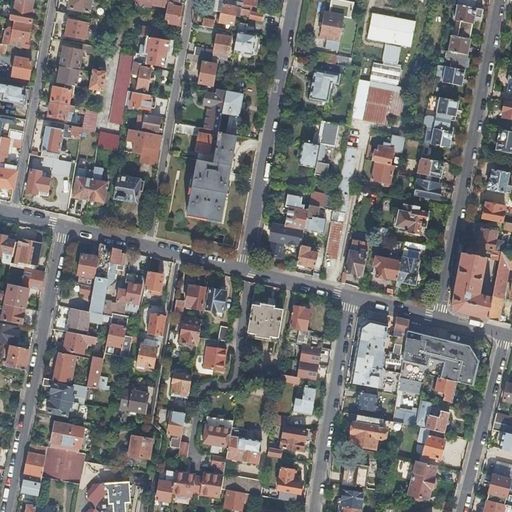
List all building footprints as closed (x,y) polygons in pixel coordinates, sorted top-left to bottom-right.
[(12,9),(10,19),(14,20),(31,23),(32,13),(30,13),(33,0),(31,0),(15,0),(14,9),(12,9)] [(69,0),(69,7),(89,10),(91,0),(69,0)] [(169,18),(168,22),(179,24),(182,5),(174,4),(175,1),(168,0),(165,17),(169,18)] [(235,14),(240,15),(241,13),(242,7),(243,1),(238,0),(237,0),(237,5),(223,3),(223,0),(218,0),(217,9),(221,10),(219,21),(233,24),(235,14)] [(242,7),(251,9),(252,5),(256,6),(257,0),(243,0),(243,1),(242,7)] [(350,16),(353,1),(349,0),(331,0),(329,11),(325,11),(320,36),(327,37),(325,46),(337,48),(344,15),(350,16)] [(457,3),(454,19),(456,19),(453,34),(470,37),(473,22),(475,15),(481,17),(483,8),(476,7),(475,6),(457,3)] [(263,19),(264,12),(252,9),(250,17),(263,19)] [(366,38),(386,43),(401,46),(409,48),(415,20),(372,11),(366,38)] [(202,24),(214,26),(215,19),(203,17),(202,24)] [(88,22),(68,18),(65,34),(85,38),(88,22)] [(4,29),(2,43),(6,44),(27,48),(28,40),(31,23),(14,20),(13,27),(9,26),(4,29)] [(237,31),(234,51),(243,52),(243,53),(243,54),(243,55),(244,55),(249,56),(250,56),(250,55),(251,54),(253,54),(253,53),(256,36),(256,34),(246,32),(248,23),(239,21),(237,31)] [(137,23),(136,33),(150,36),(161,38),(163,29),(137,23)] [(219,58),(227,60),(231,36),(217,33),(214,50),(197,47),(195,54),(213,57),(219,58)] [(109,51),(112,36),(98,34),(96,45),(96,49),(109,51)] [(470,37),(453,34),(451,34),(448,50),(449,50),(467,54),(471,37),(470,37)] [(142,62),(147,63),(163,66),(165,54),(166,49),(168,49),(169,39),(161,38),(150,36),(149,45),(141,43),(140,52),(137,52),(137,55),(134,55),(133,60),(142,62)] [(82,49),(95,51),(96,49),(96,45),(83,43),(82,49)] [(397,64),(401,46),(386,43),(382,61),(397,64)] [(60,65),(78,68),(82,49),(64,46),(60,65)] [(350,65),(351,62),(352,56),(335,53),(335,57),(328,55),(328,53),(315,50),(314,59),(327,61),(345,64),(350,65)] [(439,56),(437,64),(445,65),(465,69),(467,54),(449,50),(447,58),(439,56)] [(134,55),(122,52),(110,121),(122,123),(126,103),(128,90),(129,84),(131,73),(133,60),(134,55)] [(28,78),(31,59),(15,56),(12,74),(28,78)] [(214,85),(219,58),(213,57),(211,63),(203,62),(199,82),(214,85)] [(142,62),(133,60),(131,73),(139,75),(136,88),(147,90),(152,67),(141,65),(142,62)] [(343,73),(345,64),(327,61),(325,69),(314,67),(309,97),(328,101),(331,81),(338,83),(340,73),(343,73)] [(401,69),(373,63),(370,78),(398,84),(401,69)] [(445,65),(437,64),(436,73),(444,74),(442,81),(462,84),(465,69),(445,65)] [(74,84),(75,84),(78,68),(60,65),(57,81),(65,82),(74,84)] [(92,69),(89,87),(103,89),(106,71),(92,69)] [(360,118),(368,79),(359,77),(352,116),(360,118)] [(370,80),(368,79),(360,118),(362,119),(370,80)] [(406,88),(370,80),(362,119),(387,124),(387,123),(390,112),(400,114),(404,95),(406,88)] [(0,82),(0,89),(4,90),(3,98),(23,102),(25,93),(28,94),(29,88),(8,84),(7,84),(0,82)] [(53,85),(51,100),(68,103),(69,95),(72,95),(74,84),(65,82),(64,87),(53,85)] [(222,112),(226,90),(217,89),(216,93),(206,91),(204,103),(209,104),(205,127),(219,130),(222,112)] [(243,92),(226,89),(226,90),(222,112),(230,114),(226,133),(237,135),(241,136),(244,121),(240,116),(239,116),(243,92)] [(128,90),(126,103),(131,104),(130,112),(142,114),(143,107),(150,108),(150,106),(155,107),(156,101),(151,100),(152,97),(149,97),(150,94),(133,91),(128,90)] [(408,116),(412,97),(404,95),(400,114),(408,116)] [(440,97),(432,95),(430,95),(426,115),(429,114),(436,115),(437,112),(440,97)] [(440,96),(440,97),(437,112),(436,115),(429,114),(426,115),(425,115),(423,123),(426,125),(426,126),(434,127),(453,131),(454,127),(449,126),(450,119),(455,120),(456,116),(459,100),(453,99),(440,96)] [(73,104),(68,103),(51,100),(48,115),(70,119),(73,104)] [(511,118),(511,102),(505,101),(503,110),(504,110),(503,117),(511,118)] [(82,126),(81,129),(93,132),(97,109),(85,107),(84,110),(82,126)] [(137,119),(136,128),(158,132),(158,131),(159,127),(161,115),(145,112),(144,120),(137,119)] [(0,123),(1,119),(14,122),(15,116),(2,114),(0,113),(0,123)] [(335,145),(339,123),(323,120),(319,142),(304,139),(299,164),(315,167),(314,173),(326,175),(329,163),(321,161),(322,156),(323,156),(326,144),(335,145)] [(210,147),(215,148),(219,131),(219,130),(205,127),(175,122),(173,132),(176,131),(198,135),(195,150),(198,151),(209,153),(210,147)] [(76,136),(80,137),(81,129),(82,126),(73,124),(71,133),(76,133),(76,136)] [(46,125),(41,155),(45,156),(58,158),(63,128),(46,125)] [(450,147),(453,131),(434,127),(431,143),(450,147)] [(162,134),(129,128),(127,140),(134,141),(132,151),(142,153),(143,146),(159,149),(162,134)] [(11,129),(9,137),(21,140),(23,131),(11,129)] [(511,150),(511,132),(499,130),(497,139),(499,140),(497,148),(511,150)] [(221,220),(237,135),(226,133),(219,131),(215,148),(213,161),(197,158),(187,214),(221,220)] [(100,133),(97,146),(113,149),(116,135),(100,133)] [(375,149),(373,160),(375,160),(390,163),(393,147),(402,149),(405,136),(391,134),(390,142),(383,141),(382,146),(378,145),(377,149),(375,149)] [(9,137),(0,136),(0,161),(1,161),(4,162),(5,162),(8,144),(20,146),(21,140),(9,137)] [(424,140),(413,138),(412,146),(422,148),(423,143),(424,140)] [(435,146),(423,143),(422,148),(422,149),(433,151),(435,146)] [(355,146),(346,144),(336,195),(334,208),(333,210),(342,212),(355,146)] [(143,146),(142,153),(140,160),(156,163),(159,149),(143,146)] [(359,147),(355,146),(342,212),(345,213),(359,147)] [(196,158),(197,158),(213,161),(215,148),(210,147),(209,153),(198,151),(196,158)] [(434,152),(433,151),(422,149),(421,156),(433,159),(434,152)] [(58,158),(45,156),(44,162),(53,164),(52,169),(68,172),(70,160),(58,158)] [(442,169),(444,161),(433,159),(421,156),(418,171),(420,172),(419,178),(439,182),(440,176),(441,169),(442,169)] [(390,163),(375,160),(371,179),(390,182),(393,164),(390,163)] [(0,166),(1,161),(0,161),(0,185),(12,188),(17,164),(5,162),(4,162),(3,168),(0,167),(0,166)] [(93,168),(88,199),(104,201),(108,180),(101,179),(103,168),(94,166),(93,168)] [(72,196),(88,199),(93,168),(91,168),(90,175),(87,174),(86,177),(76,175),(72,196)] [(26,191),(36,193),(37,189),(48,191),(50,175),(40,172),(40,171),(30,169),(26,191)] [(490,178),(488,188),(511,192),(511,185),(507,184),(509,173),(493,170),(491,178),(490,178)] [(141,179),(119,175),(115,197),(127,200),(127,199),(136,201),(139,190),(143,191),(145,180),(141,179)] [(417,177),(417,178),(414,193),(438,198),(440,188),(441,183),(441,182),(439,182),(419,178),(417,177)] [(308,203),(323,206),(325,193),(311,190),(308,203)] [(306,217),(307,208),(303,207),(304,204),(300,203),(301,196),(287,193),(285,205),(288,206),(284,225),(304,228),(306,217)] [(325,193),(323,206),(334,208),(336,195),(325,193)] [(485,208),(483,217),(503,220),(506,205),(487,202),(486,208),(485,208)] [(396,226),(398,226),(397,230),(419,235),(421,226),(426,227),(429,211),(418,209),(419,206),(412,205),(403,203),(401,210),(399,210),(396,226)] [(342,212),(333,210),(332,220),(339,222),(342,212)] [(311,218),(306,217),(304,228),(324,232),(326,218),(312,215),(311,218)] [(339,222),(332,220),(325,256),(332,258),(339,222)] [(339,222),(332,258),(336,259),(344,223),(339,222)] [(301,242),(302,234),(304,228),(273,223),(268,254),(281,257),(284,243),(300,246),(300,244),(301,244),(301,242)] [(388,228),(373,224),(371,234),(386,237),(388,228)] [(477,246),(493,249),(495,249),(498,231),(482,228),(480,236),(479,236),(477,246)] [(15,240),(16,236),(11,235),(9,236),(7,236),(6,236),(0,234),(0,255),(2,256),(1,259),(2,259),(3,263),(10,264),(15,240)] [(397,278),(402,253),(403,248),(404,241),(393,238),(388,259),(376,256),(374,265),(377,266),(376,274),(386,277),(386,276),(397,278)] [(358,276),(362,278),(368,250),(360,249),(362,241),(352,239),(345,270),(355,273),(355,274),(355,275),(356,276),(357,276),(358,276)] [(18,241),(15,240),(10,264),(10,265),(13,265),(18,241)] [(41,243),(22,240),(22,242),(18,260),(34,264),(37,264),(41,243)] [(41,290),(45,272),(33,270),(34,264),(18,260),(22,242),(18,241),(13,265),(24,268),(21,286),(29,287),(41,290)] [(416,251),(418,243),(404,241),(403,248),(416,251)] [(107,275),(108,270),(111,252),(103,250),(104,245),(100,244),(98,257),(95,273),(107,275)] [(297,263),(315,266),(317,253),(308,251),(308,246),(301,244),(300,244),(300,246),(297,263)] [(487,256),(492,257),(493,249),(477,246),(468,244),(467,252),(487,256)] [(120,252),(121,249),(112,247),(111,252),(108,270),(120,272),(123,253),(120,252)] [(494,270),(498,271),(502,251),(495,249),(493,249),(492,257),(492,258),(497,259),(494,270)] [(489,318),(499,321),(504,295),(511,296),(511,278),(507,278),(509,268),(511,268),(511,258),(511,253),(511,252),(502,251),(498,271),(493,297),(489,318)] [(457,311),(489,318),(493,297),(480,294),(481,290),(483,291),(484,287),(482,286),(487,256),(467,252),(462,252),(458,277),(453,304),(457,311)] [(94,282),(95,278),(95,277),(95,273),(98,257),(81,253),(77,274),(79,274),(77,283),(82,284),(80,292),(84,292),(83,297),(91,298),(94,282)] [(397,279),(403,280),(415,283),(415,282),(420,282),(421,274),(417,273),(417,271),(419,260),(410,258),(405,257),(406,253),(402,253),(397,278),(397,279)] [(148,270),(144,288),(154,290),(154,292),(160,293),(164,274),(148,270)] [(91,311),(112,315),(113,312),(129,315),(137,317),(142,285),(135,283),(136,276),(126,274),(125,281),(129,282),(127,290),(119,289),(116,306),(103,304),(108,280),(106,280),(95,278),(94,282),(91,298),(89,311),(91,311)] [(25,307),(29,287),(21,286),(9,283),(5,303),(25,307)] [(191,305),(190,306),(201,308),(205,287),(195,285),(195,286),(189,285),(185,304),(191,305)] [(209,288),(206,308),(221,310),(225,291),(218,290),(218,289),(209,288)] [(176,299),(173,314),(181,315),(184,300),(176,299)] [(25,307),(5,303),(1,318),(22,322),(25,307)] [(283,308),(252,303),(247,331),(255,333),(254,335),(269,338),(270,335),(278,337),(283,308)] [(304,308),(304,307),(295,305),(291,326),(299,328),(298,333),(305,334),(310,309),(304,308)] [(87,329),(91,311),(89,311),(72,307),(68,325),(87,329)] [(122,355),(129,357),(132,342),(133,336),(125,335),(126,330),(127,326),(118,324),(119,319),(128,321),(129,315),(113,312),(112,315),(111,322),(108,339),(107,343),(107,344),(123,347),(122,355)] [(158,340),(162,341),(166,317),(150,314),(147,332),(159,335),(158,340)] [(180,341),(197,344),(197,343),(198,336),(201,318),(198,318),(185,315),(183,323),(182,323),(181,333),(182,333),(180,341)] [(394,350),(404,352),(408,330),(409,319),(397,316),(394,334),(399,335),(399,337),(396,337),(394,350)] [(378,391),(397,394),(400,377),(401,372),(381,369),(383,358),(403,361),(403,356),(383,353),(388,324),(370,320),(361,326),(351,382),(378,386),(378,391)] [(20,326),(0,321),(0,342),(6,343),(16,346),(20,326)] [(222,327),(220,339),(226,340),(228,329),(228,328),(222,327)] [(401,372),(400,377),(424,382),(426,373),(426,372),(433,336),(408,330),(404,352),(403,356),(403,361),(401,372)] [(64,349),(84,353),(87,341),(96,343),(97,337),(68,331),(64,349)] [(196,348),(195,353),(206,355),(204,367),(223,370),(227,348),(218,346),(219,339),(198,336),(197,343),(197,344),(196,348)] [(309,336),(307,344),(319,347),(321,339),(321,338),(309,336)] [(426,372),(426,373),(432,374),(438,376),(457,381),(473,385),(474,380),(474,378),(479,360),(470,345),(433,336),(426,372)] [(331,349),(332,342),(321,339),(319,347),(331,349)] [(140,340),(136,363),(153,366),(156,347),(145,345),(146,341),(140,340)] [(25,369),(30,348),(20,346),(16,346),(6,343),(4,351),(7,351),(7,348),(10,348),(6,365),(25,369)] [(299,367),(283,363),(281,372),(289,374),(294,375),(298,376),(300,376),(306,377),(312,378),(313,370),(317,371),(321,348),(303,345),(299,367)] [(70,382),(76,355),(59,351),(58,355),(55,371),(53,379),(62,380),(70,382)] [(99,388),(101,375),(104,357),(95,356),(89,386),(99,388)] [(171,391),(189,394),(189,389),(191,381),(192,375),(174,372),(172,382),(173,382),(171,391)] [(289,374),(281,372),(280,379),(297,382),(298,376),(294,375),(289,374)] [(99,388),(105,389),(108,377),(101,375),(99,388)] [(457,381),(438,376),(434,389),(442,391),(441,394),(444,395),(443,398),(452,401),(457,381)] [(79,402),(84,403),(85,403),(87,389),(87,388),(73,386),(62,383),(62,380),(53,379),(44,377),(43,383),(43,384),(52,386),(51,392),(53,392),(52,396),(79,402)] [(482,387),(484,380),(474,378),(474,380),(473,385),(482,387)] [(503,399),(511,401),(511,383),(507,382),(503,399)] [(308,385),(308,384),(305,384),(305,385),(303,397),(295,396),(293,410),(312,414),(316,387),(308,385)] [(123,393),(120,407),(145,411),(148,393),(123,388),(123,393)] [(377,392),(375,392),(375,393),(358,390),(356,401),(360,401),(359,408),(375,410),(378,394),(377,394),(377,392)] [(208,401),(218,403),(220,395),(210,393),(208,401)] [(77,408),(79,402),(52,396),(51,401),(49,400),(47,410),(67,414),(69,406),(77,408)] [(418,413),(416,424),(416,425),(422,426),(444,432),(450,411),(438,408),(436,414),(430,413),(433,402),(421,398),(418,413)] [(393,420),(404,422),(416,424),(418,413),(395,409),(393,420)] [(185,412),(172,410),(172,414),(170,414),(167,433),(182,435),(184,421),(185,412)] [(495,421),(511,425),(511,418),(509,418),(510,415),(497,412),(495,421)] [(274,414),(273,422),(287,424),(288,416),(274,414)] [(402,432),(404,422),(393,420),(357,414),(356,422),(354,422),(352,433),(350,444),(376,448),(378,438),(383,439),(386,438),(387,430),(386,428),(390,431),(402,432)] [(228,446),(230,434),(233,419),(207,415),(202,442),(212,444),(210,450),(219,451),(220,445),(228,446)] [(79,447),(83,427),(55,421),(51,441),(52,441),(51,446),(77,451),(78,446),(79,447)] [(502,436),(499,447),(511,450),(511,425),(495,421),(493,428),(499,430),(498,435),(499,435),(498,436),(499,436),(499,435),(502,436)] [(115,436),(116,427),(104,425),(102,434),(115,436)] [(284,426),(281,446),(302,450),(304,440),(306,430),(284,426)] [(444,432),(422,426),(418,440),(427,442),(424,454),(440,458),(445,439),(443,439),(444,432)] [(77,451),(84,453),(89,428),(83,427),(79,447),(78,446),(77,451)] [(153,438),(131,434),(128,453),(150,457),(153,438)] [(228,447),(226,457),(258,462),(262,440),(230,434),(228,446),(228,447)] [(181,440),(178,455),(187,456),(189,441),(181,440)] [(270,440),(268,454),(280,456),(281,448),(277,447),(278,441),(270,440)] [(34,443),(31,442),(29,451),(32,452),(46,454),(47,445),(34,443)] [(80,483),(84,460),(85,453),(84,453),(77,451),(51,446),(47,445),(46,454),(42,476),(60,479),(80,483)] [(32,452),(29,451),(23,478),(41,481),(42,476),(46,454),(32,452)] [(199,484),(197,493),(200,493),(200,494),(220,497),(221,487),(224,473),(226,462),(226,457),(213,455),(211,463),(218,464),(217,473),(203,471),(203,475),(198,475),(197,483),(199,484)] [(437,479),(435,477),(434,476),(436,466),(417,461),(409,493),(428,498),(431,488),(433,489),(435,487),(437,479)] [(511,477),(511,464),(496,461),(493,472),(511,477)] [(279,489),(296,492),(300,493),(302,482),(298,482),(292,480),(294,468),(281,466),(279,479),(277,489),(279,489)] [(190,472),(176,470),(175,474),(174,479),(174,482),(172,492),(192,495),(193,492),(195,492),(197,493),(199,484),(197,483),(198,475),(195,474),(196,473),(190,472)] [(224,473),(221,487),(227,488),(248,492),(251,493),(256,494),(261,494),(263,481),(263,479),(224,473)] [(488,492),(506,497),(510,478),(493,474),(488,492)] [(38,494),(41,481),(23,478),(21,490),(38,494)] [(125,511),(125,502),(131,501),(129,484),(126,484),(125,480),(94,482),(87,491),(87,497),(95,504),(95,508),(90,508),(85,511),(125,511)] [(172,492),(174,482),(159,480),(156,499),(170,501),(172,492)] [(248,492),(227,488),(224,505),(241,509),(244,494),(247,495),(248,492)] [(279,489),(278,497),(295,500),(296,492),(279,489)] [(341,511),(360,511),(363,492),(343,489),(341,504),(343,505),(341,511)] [(503,511),(505,503),(486,499),(483,511),(503,511)] [(36,504),(34,511),(56,511),(58,505),(37,501),(36,504)] [(25,511),(34,511),(36,504),(27,502),(25,511)]
